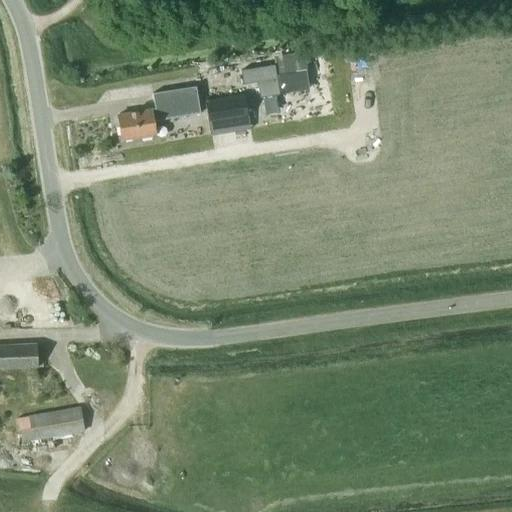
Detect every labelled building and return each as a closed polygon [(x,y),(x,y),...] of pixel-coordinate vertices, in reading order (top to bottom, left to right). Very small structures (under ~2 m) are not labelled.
[(274,64),(241,70),(242,78),(240,79),(241,83),(243,83),(257,81),(259,97),(279,94),(274,64)] [(284,110),(309,105),(305,83),(281,87),(284,110)] [(196,86),(153,92),(155,108),(117,114),(121,139),(140,136),(141,139),(152,138),(151,134),(155,133),(152,120),(200,113),(196,86)] [(248,118),(244,94),(204,100),(208,124),(248,118)] [(0,369),(37,367),(36,342),(0,344),(0,369)] [(80,406),(17,416),(21,442),(85,431),(80,406)]
